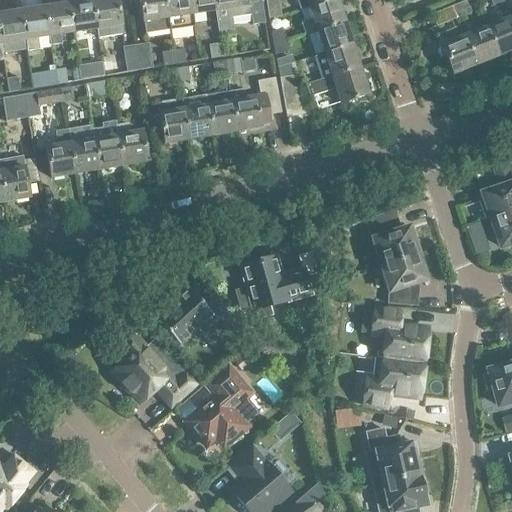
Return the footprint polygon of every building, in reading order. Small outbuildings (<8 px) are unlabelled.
[(116,0),(95,0),(91,1),(95,29),(97,39),(121,35),(116,0)] [(139,0),(143,21),(144,21),(145,35),(169,31),(164,0),(139,0)] [(164,0),(169,31),(194,27),(192,14),(191,14),(188,0),(164,0)] [(188,0),(191,14),(192,14),(215,10),(213,0),(188,0)] [(213,0),(215,10),(218,33),(234,30),(230,8),(248,5),(252,26),(265,24),(261,0),(213,0)] [(265,0),(268,19),(281,17),(278,0),(265,0)] [(296,0),(300,11),(309,8),(333,0),(296,0)] [(305,35),(317,31),(317,32),(344,23),(336,0),(333,0),(309,8),(313,19),(300,23),(305,35)] [(67,4),(72,33),(95,29),(91,1),(67,4)] [(465,1),(448,8),(453,20),(470,13),(465,1)] [(43,8),(48,37),(50,46),(62,44),(60,35),(72,33),(67,4),(43,8)] [(43,8),(21,11),(26,50),(27,52),(40,50),(38,38),(48,37),(43,8)] [(436,27),(453,20),(448,8),(431,15),(436,27)] [(20,11),(0,14),(0,36),(2,54),(26,50),(21,11),(20,11)] [(487,28),(499,56),(511,50),(511,24),(510,19),(487,28)] [(344,23),(317,32),(324,54),(325,55),(351,47),(344,23)] [(476,65),(499,56),(487,28),(465,37),(476,65)] [(270,33),(273,45),(287,40),(283,29),(270,33)] [(453,75),(476,65),(465,37),(442,47),(453,75)] [(273,45),(275,56),(290,51),(287,40),(273,45)] [(148,44),(135,46),(138,71),(152,69),(148,44)] [(223,59),(221,44),(208,46),(210,60),(223,59)] [(124,60),(100,63),(103,78),(138,71),(135,46),(122,48),(124,60)] [(321,82),(332,78),(333,79),(359,71),(351,47),(325,55),(324,54),(314,58),(321,82)] [(184,49),(172,51),(175,66),(186,64),(184,49)] [(172,51),(161,53),(163,67),(175,66),(172,51)] [(240,59),(223,62),(226,76),(243,73),(240,59)] [(215,78),(226,76),(223,62),(213,63),(215,78)] [(100,63),(90,65),(93,80),(103,78),(100,63)] [(277,68),(281,90),(293,88),(290,64),(277,68)] [(178,69),(180,83),(189,82),(187,67),(178,69)] [(65,69),(54,71),(56,86),(67,84),(65,72),(65,69)] [(171,85),(180,83),(178,69),(169,71),(171,85)] [(30,76),(32,90),(56,86),(54,71),(30,75),(30,76)] [(359,71),(333,79),(341,104),(367,95),(359,71)] [(6,80),(8,94),(20,92),(18,78),(6,80)] [(119,79),(107,81),(110,95),(122,93),(119,79)] [(242,90),(229,92),(236,132),(260,128),(260,125),(269,123),(268,116),(281,114),(275,80),(258,83),(261,97),(244,100),(242,90)] [(107,81),(84,85),(86,99),(110,95),(107,81)] [(281,90),(284,112),(303,109),(299,87),(293,88),(281,90)] [(71,88),(58,90),(61,104),(74,102),(71,88)] [(36,94),(22,96),(25,119),(39,116),(38,107),(61,104),(58,90),(36,94)] [(206,97),(206,99),(213,136),(236,132),(229,92),(206,97)] [(22,96),(2,99),(6,122),(25,119),(22,96)] [(183,103),(189,140),(212,136),(213,136),(206,99),(183,103)] [(157,105),(159,115),(158,115),(163,144),(189,140),(183,103),(182,101),(157,105)] [(128,124),(115,126),(116,136),(121,165),(146,161),(141,132),(130,134),(128,124)] [(67,130),(65,131),(73,174),(98,169),(92,130),(91,126),(67,130)] [(92,130),(98,169),(121,165),(116,136),(105,138),(104,128),(92,130)] [(49,178),(73,174),(65,131),(55,132),(58,146),(44,148),(49,178)] [(0,161),(0,183),(3,202),(28,198),(21,158),(10,160),(0,161)] [(487,219),(490,218),(492,223),(511,215),(511,176),(509,167),(496,172),(502,189),(484,195),(485,196),(480,197),(487,219)] [(371,240),(380,267),(417,255),(416,253),(419,252),(415,240),(413,241),(409,228),(400,231),(394,212),(371,220),(374,231),(370,233),(373,240),(371,240)] [(511,246),(511,215),(492,223),(495,234),(498,233),(503,250),(511,246)] [(418,258),(417,255),(380,267),(388,294),(387,305),(416,307),(417,292),(414,292),(415,285),(426,282),(422,269),(424,268),(421,257),(418,258)] [(287,302),(310,296),(303,271),(287,275),(288,277),(280,279),(274,258),(239,268),(252,313),(255,312),(257,320),(270,316),(268,308),(287,303),(287,302)] [(196,330),(201,335),(215,323),(220,329),(229,321),(214,294),(201,305),(187,290),(154,320),(178,347),(196,330)] [(378,335),(375,359),(423,366),(427,332),(398,328),(400,314),(375,311),(372,335),(378,335)] [(145,326),(141,329),(147,335),(150,332),(145,326)] [(152,345),(144,351),(134,339),(119,353),(126,361),(111,374),(121,385),(119,387),(126,395),(128,393),(138,404),(154,389),(160,396),(158,397),(169,409),(194,386),(184,374),(183,375),(184,376),(181,379),(176,375),(178,373),(152,345)] [(241,371),(254,360),(247,351),(234,363),(241,371)] [(419,397),(423,366),(375,359),(372,382),(366,381),(363,405),(387,408),(389,394),(419,397)] [(501,407),(511,404),(511,364),(511,365),(510,365),(491,371),(491,374),(483,376),(488,391),(496,389),(501,407)] [(215,397),(185,423),(200,441),(216,427),(230,443),(247,428),(244,425),(257,414),(244,399),(250,394),(228,368),(206,387),(215,397)] [(269,431),(279,443),(301,424),(290,412),(269,431)] [(365,455),(372,486),(418,476),(414,457),(417,457),(414,444),(397,447),(395,438),(385,440),(382,430),(365,434),(369,454),(365,455)] [(265,465),(263,467),(250,452),(231,469),(243,484),(230,494),(245,511),(265,511),(288,493),(265,465)] [(30,474),(11,459),(1,471),(0,469),(0,510),(1,509),(3,511),(22,488),(20,486),(30,474)] [(418,476),(372,486),(377,511),(417,511),(417,509),(425,507),(423,499),(426,498),(423,481),(419,481),(418,476)] [(301,511),(304,511),(324,495),(318,483),(294,504),(301,511)]
